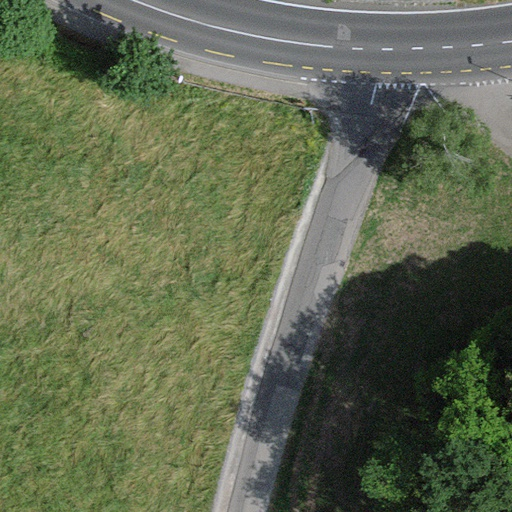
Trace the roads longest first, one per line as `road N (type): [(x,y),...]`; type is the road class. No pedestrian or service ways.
road 1 (unclassified): [(265,511),(379,49)]
road 2 (tertiary): [(379,49),(257,39),(128,0)]
road 3 (tertiary): [(511,36),(379,49)]
